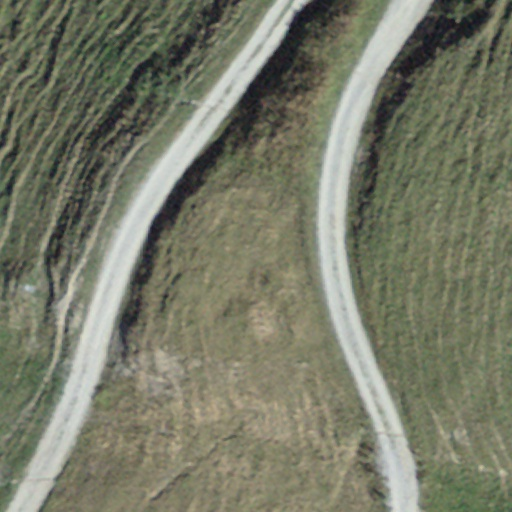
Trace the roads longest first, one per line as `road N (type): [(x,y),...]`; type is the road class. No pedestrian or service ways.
road 1 (track): [(24,511),(78,401),(118,269),(144,214),(292,0)]
road 2 (track): [(406,0),(339,154),(332,271),(408,492),(407,511)]
